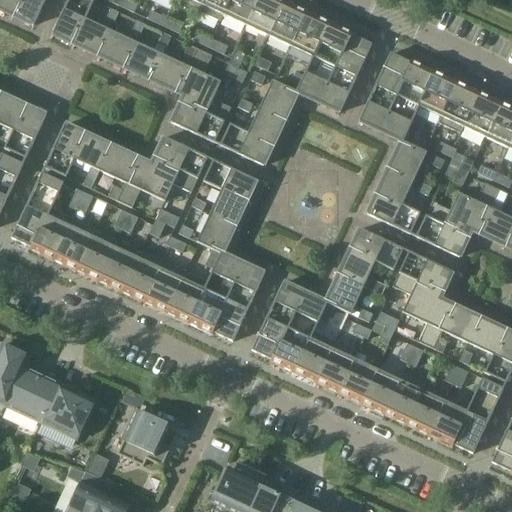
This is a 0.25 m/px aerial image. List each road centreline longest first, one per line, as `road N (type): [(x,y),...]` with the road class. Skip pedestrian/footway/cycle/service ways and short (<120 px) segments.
road 1 (residential): [(473,476),(230,363)]
road 2 (residential): [(230,363),(0,254)]
road 3 (residential): [(511,75),(351,0)]
road 4 (residential): [(230,363),(164,511)]
